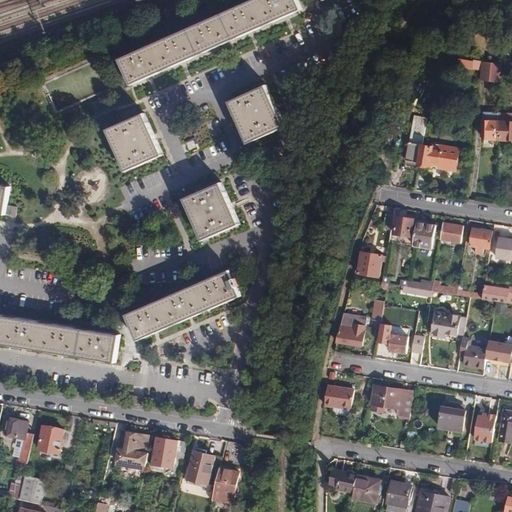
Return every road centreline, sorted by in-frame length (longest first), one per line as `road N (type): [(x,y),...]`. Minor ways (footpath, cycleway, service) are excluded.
road 1 (residential): [(0,391),(246,432)]
road 2 (residential): [(324,446),(511,478)]
road 3 (residential): [(328,357),(511,389)]
road 4 (residential): [(374,194),(511,216)]
